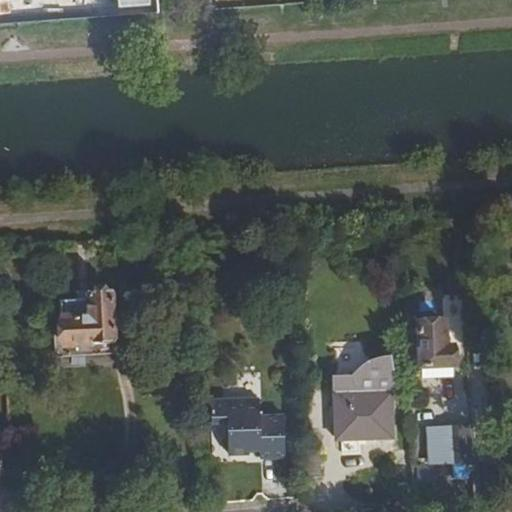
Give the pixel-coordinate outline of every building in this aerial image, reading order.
[(159,0),(161,14),(178,13),(177,0),(159,0)] [(61,304),(64,347),(115,344),(112,294),(89,295),(89,303),(61,304)] [(443,323),(417,324),(419,366),(420,378),(454,377),(452,345),(445,345),(443,323)] [(392,438),(392,355),(384,356),(377,358),(370,362),(364,366),(358,371),(354,376),(335,376),(337,441),(392,438)] [(263,417),(263,400),(214,402),(214,424),(230,424),(230,455),(251,454),(251,451),(261,450),(261,459),(286,458),(286,417),(263,417)] [(427,428),(429,465),(477,462),(475,426),(427,428)] [(322,479),(321,451),(305,452),(306,479),(322,479)] [(13,489),(14,511),(44,511),(42,488),(13,489)] [(0,511),(14,511),(13,489),(0,490),(0,511)]
